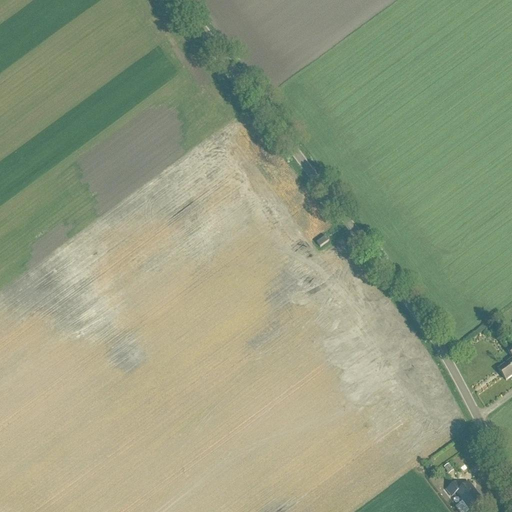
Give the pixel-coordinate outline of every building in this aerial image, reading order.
[(320,248),(329,241),(326,237),(317,244),(320,248)] [(511,347),(507,352),(511,358),(511,360),(497,371),(505,382),(511,377),(511,347)] [(453,474),(449,467),(445,469),(449,476),(453,474)] [(457,484),(446,491),(452,498),(456,494),(462,502),(455,508),(458,511),(469,511),(482,502),(469,485),(462,490),(457,484)] [(449,500),(455,507),(461,502),(456,495),(449,500)]
